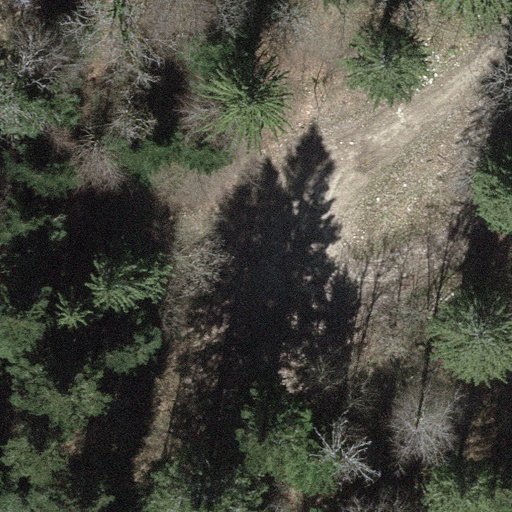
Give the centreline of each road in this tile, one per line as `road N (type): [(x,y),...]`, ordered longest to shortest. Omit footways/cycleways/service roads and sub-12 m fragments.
road 1 (track): [(511,28),(450,91),(242,231),(271,285)]
road 2 (track): [(124,511),(271,285)]
road 3 (track): [(271,285),(385,295),(511,217)]
